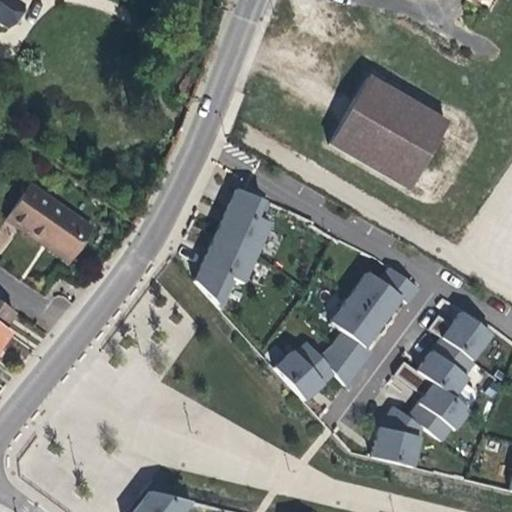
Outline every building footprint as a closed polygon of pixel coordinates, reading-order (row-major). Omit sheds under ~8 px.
[(8,0),(0,0),(0,26),(15,5),(8,0)] [(492,0),(466,0),(471,2),(486,11),(492,0)] [(406,190),(444,123),(366,77),(327,145),(406,190)] [(76,241),(87,225),(29,185),(5,219),(31,237),(43,245),(45,242),(69,259),(80,244),(76,241)] [(234,189),(213,235),(253,254),(267,224),(259,220),(266,204),(234,189)] [(80,244),(91,228),(87,225),(76,241),(80,244)] [(213,235),(192,282),(218,310),(232,280),(240,284),(253,254),(213,235)] [(69,259),(45,242),(43,245),(67,263),(69,259)] [(364,273),(345,298),(379,323),(397,298),(404,304),(415,289),(386,268),(376,282),(364,273)] [(379,323),(345,298),(327,323),(339,332),(329,346),(357,367),(368,353),(361,347),(379,323)] [(0,341),(7,333),(2,329),(13,314),(0,304),(0,341)] [(468,361),(487,335),(457,312),(447,325),(435,316),(425,329),(438,339),(468,361)] [(461,376),(470,363),(468,361),(438,339),(413,372),(423,379),(430,384),(448,398),(463,378),(461,376)] [(343,387),(357,367),(329,346),(317,357),(304,343),(292,354),(289,352),(271,368),(301,401),(331,374),(343,387)] [(391,375),(414,392),(423,379),(413,372),(400,362),(391,375)] [(430,384),(423,379),(414,392),(420,397),(430,384)] [(448,398),(430,384),(420,397),(405,418),(418,428),(438,442),(447,428),(450,430),(465,410),(448,398)] [(405,418),(391,407),(376,428),(368,458),(409,468),(418,428),(405,418)] [(147,492),(130,511),(180,511),(188,502),(147,492)]
